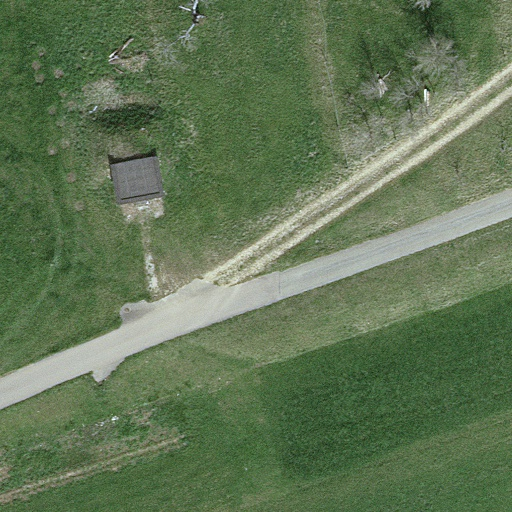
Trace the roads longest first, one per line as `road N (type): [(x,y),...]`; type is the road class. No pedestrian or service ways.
road 1 (track): [(511,197),(0,401)]
road 2 (track): [(184,323),(237,257),(511,74)]
